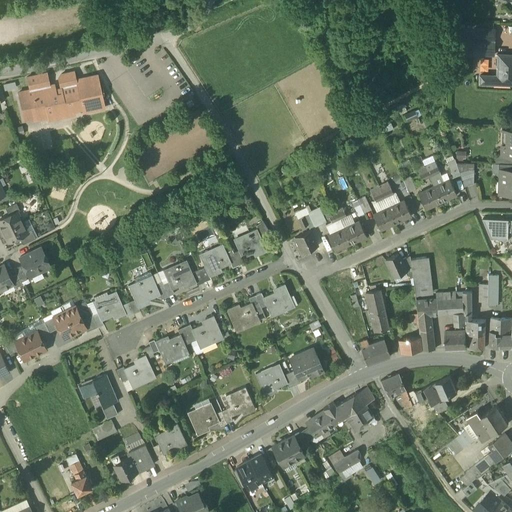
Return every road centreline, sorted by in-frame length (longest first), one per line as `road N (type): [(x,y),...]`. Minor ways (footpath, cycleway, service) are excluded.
road 1 (residential): [(0,72),(159,36),(215,112),(291,261)]
road 2 (tertiary): [(114,511),(363,375)]
road 3 (residential): [(511,207),(472,205),(308,280)]
road 4 (residential): [(291,261),(119,340)]
road 5 (residential): [(363,375),(375,380),(466,511)]
road 6 (tertiary): [(363,375),(419,359),(507,374)]
